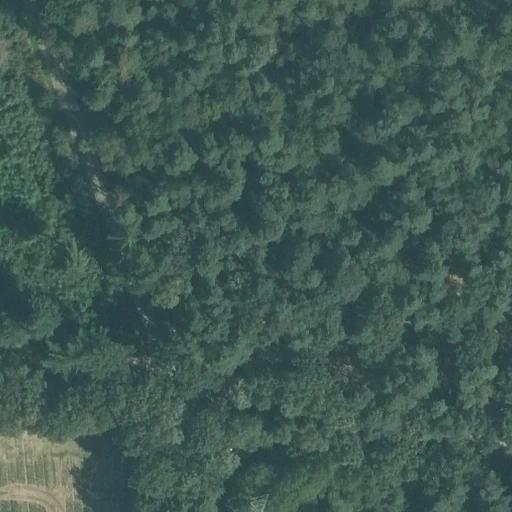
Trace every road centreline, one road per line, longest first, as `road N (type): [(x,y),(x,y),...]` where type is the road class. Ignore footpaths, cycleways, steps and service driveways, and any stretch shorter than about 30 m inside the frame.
road 1 (unclassified): [(168,370),(26,0)]
road 2 (unclassified): [(168,370),(511,309)]
road 3 (track): [(194,371),(240,390),(511,451)]
road 4 (unclassified): [(0,363),(168,370)]
